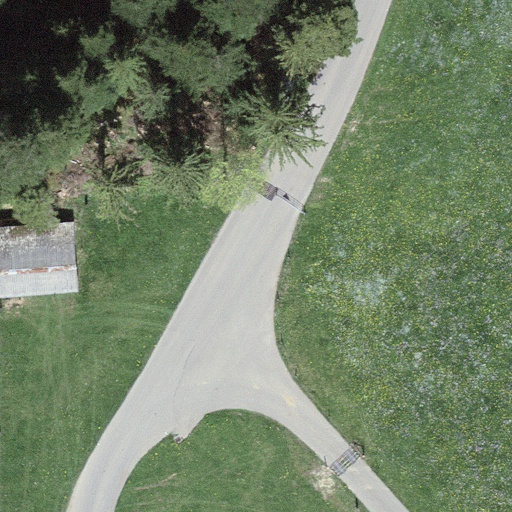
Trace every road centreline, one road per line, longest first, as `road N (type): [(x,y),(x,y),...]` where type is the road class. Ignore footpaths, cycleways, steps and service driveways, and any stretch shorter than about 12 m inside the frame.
road 1 (track): [(366,0),(314,122),(202,315),(385,511)]
road 2 (track): [(202,315),(92,511)]
